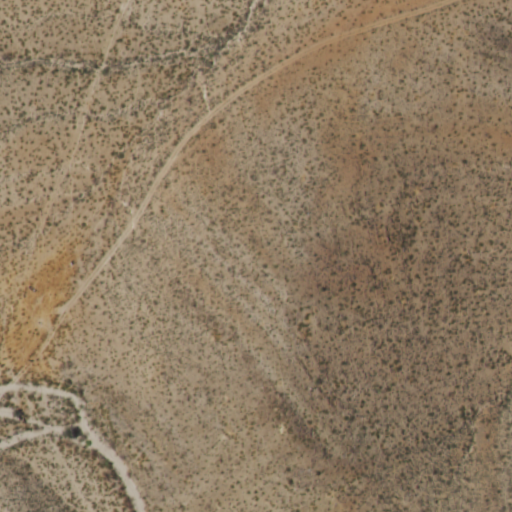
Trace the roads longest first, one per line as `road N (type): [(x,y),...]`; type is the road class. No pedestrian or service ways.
road 1 (track): [(446,0),(323,41),(227,98),(188,134),(125,232),(63,307)]
road 2 (track): [(34,235),(6,342),(14,380),(88,511)]
road 3 (track): [(127,0),(34,235)]
